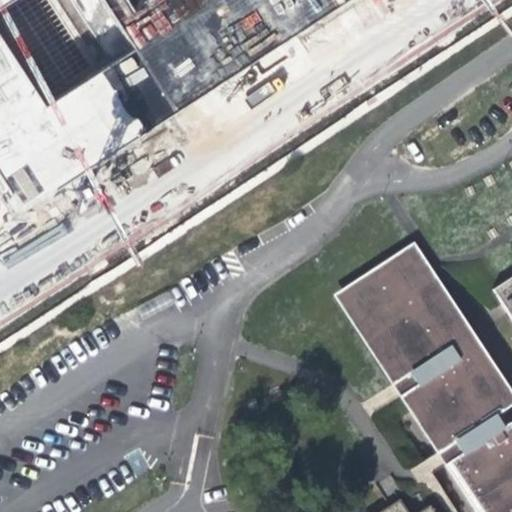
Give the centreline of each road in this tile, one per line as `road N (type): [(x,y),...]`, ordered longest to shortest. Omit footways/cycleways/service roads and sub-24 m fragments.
road 1 (unknown): [(402,0),(0,273)]
road 2 (unknown): [(0,134),(208,0)]
